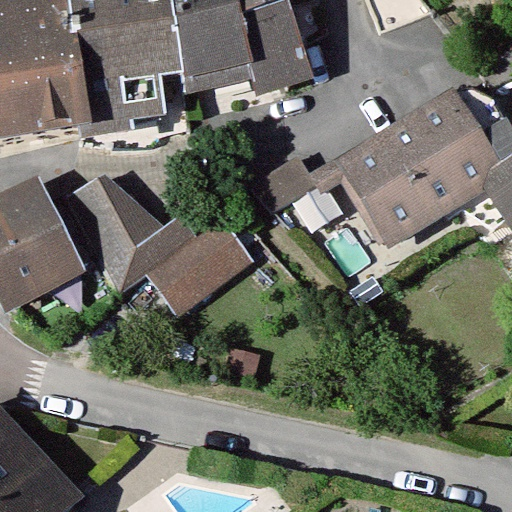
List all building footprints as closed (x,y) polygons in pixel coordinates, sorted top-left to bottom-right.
[(73,35),(68,0),(0,0),(0,67),(30,62),(28,52),(74,44),(73,35)] [(68,0),(73,35),(174,11),(172,0),(68,0)] [(184,68),(185,87),(251,69),(240,26),(233,0),(172,0),(174,11),(184,68)] [(233,0),(240,26),(289,11),(285,0),(233,0)] [(86,134),(87,142),(132,137),(130,122),(162,117),(159,91),(157,74),(184,68),(174,11),(73,35),(74,44),(86,134)] [(240,26),(251,69),(270,91),(309,77),(289,11),(240,26)] [(0,146),(86,134),(74,44),(28,52),(30,62),(0,67),(0,146)] [(491,90),(511,80),(511,57),(478,73),(491,90)] [(185,87),(184,68),(157,74),(159,91),(185,87)] [(511,167),(511,134),(494,105),(450,106),(349,169),(395,245),(461,206),(497,229),(511,221),(490,185),(511,167)] [(247,196),(269,218),(317,186),(300,160),(257,185),(247,196)] [(511,167),(490,185),(511,221),(511,167)] [(142,253),(116,203),(105,183),(72,203),(78,217),(121,299),(194,246),(181,226),(142,253)] [(36,194),(0,211),(0,294),(11,315),(50,295),(51,299),(76,287),(77,276),(36,194)] [(153,281),(177,316),(248,266),(224,231),(153,281)] [(0,511),(73,511),(78,508),(0,420),(0,511)]
